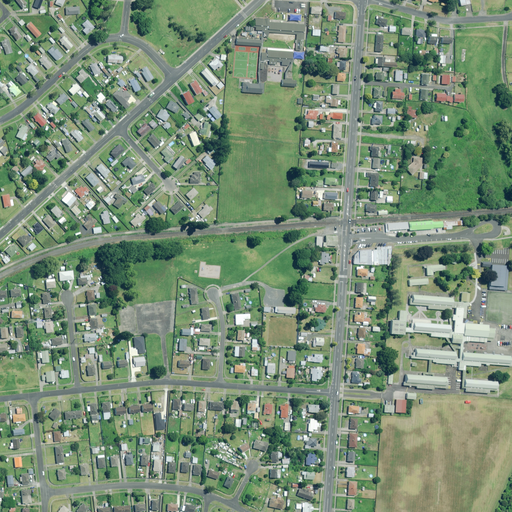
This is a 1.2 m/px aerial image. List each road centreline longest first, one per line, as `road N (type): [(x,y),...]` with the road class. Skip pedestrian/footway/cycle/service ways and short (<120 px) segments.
road 1 (track): [(347,216),(111,234),(0,269)]
road 2 (residential): [(208,494),(143,485),(44,493)]
road 3 (residential): [(0,235),(119,127)]
road 4 (tertiary): [(356,81),(346,238)]
road 5 (tertiary): [(346,238),(335,393)]
road 6 (residential): [(0,121),(93,44),(123,37)]
road 7 (residential): [(511,17),(447,21),(372,0)]
road 8 (residential): [(78,391),(219,385)]
